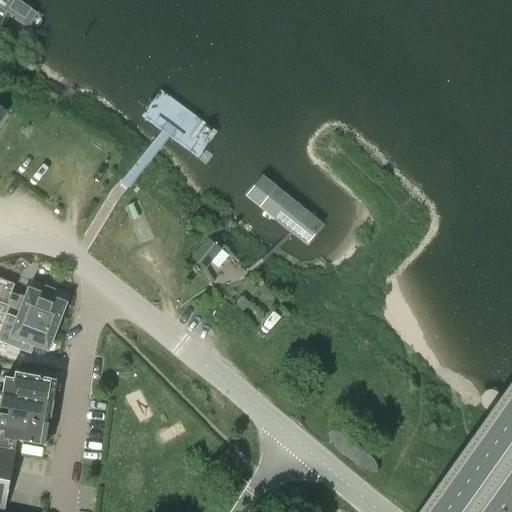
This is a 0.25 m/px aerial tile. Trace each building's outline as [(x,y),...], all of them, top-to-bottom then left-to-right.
[(34,0),(0,0),(0,26),(37,50),(59,16),(34,0)] [(159,89),(138,122),(200,162),(221,129),(159,89)] [(269,157),(233,187),(304,271),(340,240),(269,157)] [(208,238),(191,259),(204,269),(220,248),(208,238)] [(47,352),(54,334),(55,334),(66,303),(69,295),(31,280),(28,288),(24,299),(11,294),(14,285),(0,279),(0,304),(19,312),(16,319),(17,319),(10,338),(9,337),(6,343),(19,348),(22,342),(24,344),(28,345),(47,352)] [(2,394),(52,403),(52,402),(55,384),(52,379),(15,372),(14,379),(5,377),(2,394)] [(0,408),(9,410),(7,415),(7,416),(48,424),(49,425),(52,403),(2,394),(0,404),(0,408)] [(45,446),(48,424),(7,416),(7,415),(0,413),(0,430),(4,432),(3,438),(45,446)] [(3,438),(0,437),(0,448),(15,451),(12,469),(40,474),(42,458),(45,446),(3,438)] [(0,510),(4,511),(12,469),(15,451),(0,448),(0,510)]
